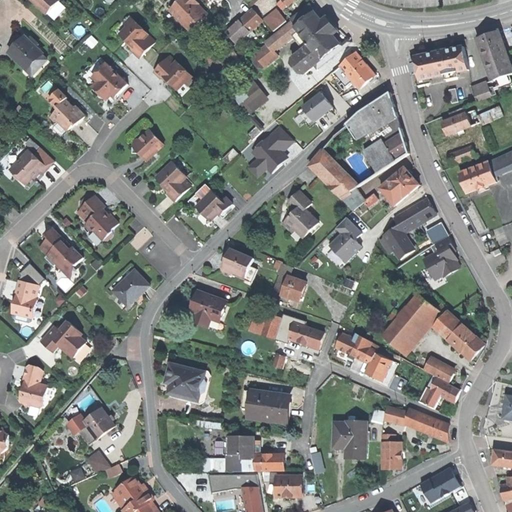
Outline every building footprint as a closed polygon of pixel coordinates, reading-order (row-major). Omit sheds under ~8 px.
[(29,0),(47,17),(60,3),(56,0),(29,0)] [(183,0),(172,11),(192,32),(202,23),(201,20),(207,14),(199,6),(200,4),(198,2),(196,0),(183,0)] [(68,11),(60,3),(47,17),(55,24),(68,11)] [(293,23),(297,27),(315,13),(309,6),(292,20),(293,23)] [(241,23),(250,32),(263,21),(254,11),(241,23)] [(265,21),(275,32),(288,22),(279,11),(265,21)] [(296,58),(308,74),(342,46),(335,38),(341,33),(333,24),(328,18),(323,22),(315,13),(297,27),(296,28),(299,32),(294,36),(306,51),(296,58)] [(209,16),(207,14),(201,20),(202,23),(209,16)] [(132,51),(140,59),(156,43),(148,36),(149,35),(131,18),(124,25),(127,28),(121,35),(134,49),(132,51)] [(238,43),(250,32),(241,23),(230,33),(238,43)] [(275,51),(294,36),(299,32),(296,28),(297,27),(293,23),(289,25),(267,44),(268,45),(274,52),(275,51)] [(478,39),(486,62),(508,54),(500,32),(488,36),(478,39)] [(92,37),(87,43),(92,48),(98,42),(92,37)] [(11,54),(29,70),(43,55),(35,46),(30,42),(26,38),(20,44),(11,54)] [(280,57),(275,51),(274,52),(268,45),(257,55),(267,68),(280,57)] [(415,57),(420,80),(469,70),(465,47),(446,51),(445,47),(440,49),(435,49),(436,53),(415,57)] [(341,67),(348,75),(350,77),(353,81),(360,89),(377,76),(368,66),(357,53),(341,67)] [(511,64),(508,54),(486,62),(490,72),(511,64)] [(170,57),(155,72),(162,79),(164,77),(178,91),(185,84),(188,87),(195,80),(178,63),(177,63),(170,57)] [(83,77),(96,90),(101,84),(94,77),(107,64),(101,58),(83,77)] [(306,75),(308,74),(296,58),(294,60),(293,64),(301,75),(306,75)] [(234,67),(234,60),(210,60),(210,73),(223,72),(223,68),(234,67)] [(101,84),(96,90),(107,101),(111,97),(115,93),(118,96),(129,85),(107,64),(94,77),(101,84)] [(511,75),(511,66),(511,64),(490,72),(493,82),(499,80),(509,76),(511,75)] [(235,98),(249,115),(274,94),(260,76),(235,98)] [(511,84),(509,76),(499,80),(502,88),(511,84)] [(473,89),(479,102),(493,97),(490,89),(487,83),(473,89)] [(55,96),(60,91),(55,86),(50,91),(55,96)] [(333,89),(302,107),(312,125),(344,107),(333,89)] [(456,89),(442,91),(445,105),(458,102),(456,89)] [(51,101),(58,108),(67,100),(68,99),(61,91),(51,101)] [(350,127),(359,140),(399,117),(392,92),(361,113),(348,125),(347,128),(350,127)] [(60,122),(69,131),(73,127),(76,124),(77,126),(86,117),(80,110),(78,112),(67,100),(58,108),(60,110),(52,118),(56,122),(60,122)] [(501,108),(481,116),(478,117),(481,123),(482,125),(504,116),(501,108)] [(478,109),(467,113),(473,126),(481,123),(478,117),(481,116),(478,109)] [(446,130),(449,136),(473,126),(467,113),(461,116),(454,119),(444,123),(446,130)] [(511,134),(504,116),(482,125),(489,143),(511,134)] [(248,136),(254,141),(264,131),(259,125),(248,136)] [(282,127),(272,135),(285,150),(295,141),(282,127)] [(381,174),(411,154),(407,140),(403,128),(367,152),(381,174)] [(144,157),(148,161),(164,145),(150,131),(141,140),(134,139),(134,153),(141,154),(144,157)] [(272,135),(253,152),(259,159),(255,162),(264,172),(268,168),(273,173),(283,164),(279,160),(286,154),(283,152),(285,150),(272,135)] [(41,147),(35,154),(49,168),(56,161),(41,147)] [(449,157),(452,165),(476,156),(473,148),(449,157)] [(223,159),(229,165),(240,155),(234,149),(223,159)] [(11,170),(27,185),(34,178),(39,172),(42,175),(49,168),(35,154),(31,150),(11,170)] [(310,167),(341,199),(358,188),(361,186),(325,151),(310,167)] [(494,173),(511,164),(511,153),(490,163),(494,173)] [(289,158),(286,154),(279,160),(283,164),(289,158)] [(173,162),(157,178),(164,185),(170,192),(168,194),(175,202),(191,186),(185,179),(187,177),(173,162)] [(259,177),(264,172),(255,162),(250,167),(259,177)] [(490,163),(461,174),(465,185),(469,193),(498,182),(494,173),(490,163)] [(406,168),(390,182),(404,199),(421,185),(416,179),(412,176),(413,172),(411,170),(407,169),(406,168)] [(381,189),(396,206),(404,199),(390,182),(381,189)] [(196,209),(197,207),(213,192),(207,185),(189,202),(196,209)] [(367,200),(358,188),(341,199),(353,212),(365,202),(367,201),(367,200)] [(213,192),(197,207),(212,222),(220,214),(223,210),(225,212),(233,205),(226,198),(222,201),(213,192)] [(291,218),(284,224),(293,233),(297,230),(305,238),(320,223),(307,210),(313,205),(301,192),(295,197),(290,203),(293,206),(289,210),(292,213),(292,217),(291,218)] [(375,194),(367,200),(367,201),(365,202),(370,208),(380,199),(375,194)] [(81,210),(78,212),(85,219),(89,216),(92,220),(86,226),(90,231),(95,231),(104,241),(108,241),(113,236),(113,229),(120,224),(111,215),(109,217),(106,214),(107,213),(104,209),(106,207),(95,196),(95,197),(88,197),(84,200),(81,203),(81,210)] [(402,215),(411,230),(437,215),(432,206),(428,199),(402,215)] [(405,234),(411,230),(402,215),(395,219),(399,227),(400,226),(405,234)] [(126,227),(136,234),(144,223),(134,216),(126,227)] [(344,234),(331,247),(347,263),(356,254),(355,254),(362,247),(356,241),(360,237),(362,234),(347,219),(338,228),(344,234)] [(431,229),(437,242),(453,234),(447,221),(431,229)] [(415,251),(405,234),(400,226),(399,227),(385,236),(386,238),(395,252),(401,261),(415,251)] [(47,235),(43,239),(46,243),(41,247),(49,256),(46,258),(54,267),(57,264),(65,272),(74,264),(76,266),(84,258),(74,247),(70,251),(68,248),(69,247),(67,244),(66,243),(64,244),(62,243),(65,240),(54,228),(47,235)] [(131,242),(138,248),(151,235),(144,228),(131,242)] [(98,245),(104,241),(95,231),(90,231),(88,233),(98,245)] [(390,255),(395,252),(386,238),(381,242),(390,255)] [(435,254),(424,260),(436,281),(443,276),(444,278),(460,269),(458,265),(457,262),(458,261),(455,256),(454,257),(452,254),(456,252),(448,238),(431,247),(435,254)] [(233,250),(229,258),(251,267),(254,259),(233,250)] [(233,276),(245,281),(251,267),(229,258),(228,258),(226,264),(223,272),(224,272),(224,273),(225,275),(229,277),(233,276)] [(72,279),(76,266),(74,264),(65,272),(72,279)] [(114,293),(115,292),(137,271),(133,267),(110,288),(114,293)] [(258,270),(251,267),(245,281),(252,284),(258,270)] [(115,292),(129,307),(140,297),(151,286),(137,271),(115,292)] [(273,296),(282,299),(283,295),(289,278),(280,275),(273,296)] [(289,278),(283,295),(291,298),(301,301),(304,294),(307,284),(289,278)] [(33,318),(34,318),(38,300),(36,299),(40,286),(37,285),(24,282),(21,281),(17,297),(13,313),(14,313),(33,318)] [(83,286),(76,293),(81,298),(88,292),(83,286)] [(195,314),(198,315),(204,295),(202,294),(198,303),(195,314)] [(228,303),(204,295),(198,315),(201,316),(213,320),(221,323),(228,303)] [(385,337),(402,352),(404,353),(405,352),(430,322),(450,340),(463,325),(439,304),(436,308),(420,295),(401,317),(392,328),(385,337)] [(276,340),(279,330),(283,320),(258,312),(252,332),(276,340)] [(32,321),(33,318),(14,313),(13,316),(14,319),(30,323),(32,321)] [(387,323),(392,328),(401,317),(395,313),(387,323)] [(210,328),(213,320),(201,316),(198,324),(210,328)] [(279,330),(292,334),(295,324),(283,320),(279,330)] [(56,326),(42,342),(48,347),(55,353),(62,345),(65,348),(64,350),(75,359),(88,342),(81,337),(84,334),(69,321),(61,331),(56,326)] [(292,334),(290,339),(321,349),(323,342),(325,334),(305,327),(297,324),(295,324),(292,334)] [(486,345),(463,325),(450,340),(455,345),(466,354),(473,360),(479,353),(486,345)] [(344,335),(338,348),(350,354),(357,357),(365,361),(373,343),(357,336),(355,340),(344,335)] [(380,347),(373,343),(365,361),(372,364),(377,353),(380,347)] [(464,356),(466,354),(455,345),(454,347),(464,356)] [(399,356),(414,364),(417,358),(405,352),(404,353),(402,352),(399,356)] [(394,361),(377,353),(372,364),(367,374),(384,382),(394,361)] [(414,364),(420,367),(425,358),(419,355),(417,358),(414,364)] [(278,356),(274,368),(283,370),(286,358),(278,356)] [(420,367),(451,384),(455,375),(425,358),(420,367)] [(24,373),(23,380),(25,380),(25,383),(27,385),(26,391),(23,392),(21,400),(23,402),(26,403),(28,407),(31,404),(42,405),(44,395),(46,394),(48,383),(40,382),(42,369),(37,365),(28,364),(25,366),(24,373)] [(203,373),(172,365),(169,377),(174,378),(172,386),(169,394),(180,397),(181,394),(196,398),(197,394),(202,395),(207,393),(209,386),(206,382),(201,380),(203,373)] [(438,379),(432,390),(443,396),(456,402),(459,397),(462,391),(438,379)] [(420,402),(437,410),(443,396),(432,390),(427,388),(420,402)] [(243,409),(250,410),(253,392),(245,391),(243,409)] [(250,410),(249,418),(287,423),(289,411),(290,403),(282,402),(283,396),(253,392),(250,410)] [(385,419),(407,425),(410,413),(388,407),(385,419)] [(88,425),(98,438),(117,425),(110,416),(104,408),(86,421),(88,425)] [(407,425),(413,427),(418,413),(410,410),(410,413),(407,425)] [(413,427),(421,430),(426,416),(418,413),(413,427)] [(78,432),(80,430),(88,425),(86,421),(81,415),(71,422),(78,432)] [(426,416),(421,430),(450,442),(450,433),(451,425),(426,416)] [(348,423),(336,423),(335,448),(347,448),(357,449),(357,458),(367,458),(368,423),(348,422),(348,423)] [(91,444),(98,438),(88,425),(80,430),(91,444)] [(0,453),(2,454),(2,453),(8,448),(10,435),(8,435),(5,429),(0,428),(0,453)] [(255,439),(231,439),(231,456),(245,456),(255,456),(255,445),(255,439)] [(384,470),(403,470),(403,455),(403,442),(397,442),(384,442),(384,470)] [(352,458),(357,458),(357,449),(347,448),(347,458),(352,458)] [(123,462),(112,467),(105,450),(91,456),(98,473),(108,469),(112,478),(127,471),(123,462)] [(315,452),(318,473),(329,471),(326,451),(315,452)] [(496,458),(495,465),(506,466),(511,466),(511,452),(496,451),(496,458)] [(245,471),(245,456),(231,456),(228,456),(228,473),(245,473),(245,471)] [(257,456),(255,456),(245,456),(245,471),(257,471),(257,456)] [(261,456),(257,456),(257,471),(286,471),(286,463),(286,456),(261,456)] [(73,471),(79,482),(96,472),(91,462),(73,471)] [(433,488),(437,495),(459,481),(455,475),(451,469),(442,475),(443,476),(430,484),(433,488)] [(24,473),(17,479),(26,488),(32,483),(24,473)] [(124,511),(139,511),(153,502),(155,501),(153,498),(150,493),(148,495),(142,487),(135,478),(117,491),(118,491),(130,507),(124,511)] [(277,483),(277,497),(289,497),(303,497),(303,478),(277,478),(277,483)] [(428,501),(434,497),(429,490),(433,488),(430,484),(422,489),(428,501)] [(511,484),(509,485),(502,486),(503,494),(504,500),(511,498),(511,484)] [(433,511),(428,501),(422,489),(402,499),(407,511),(433,511)] [(113,495),(124,511),(130,507),(118,491),(113,495)] [(446,505),(449,511),(463,505),(459,498),(446,505)] [(160,511),(153,502),(139,511),(160,511)] [(249,504),(249,511),(263,511),(263,503),(249,504)] [(474,511),(473,509),(470,503),(453,511),(474,511)]
